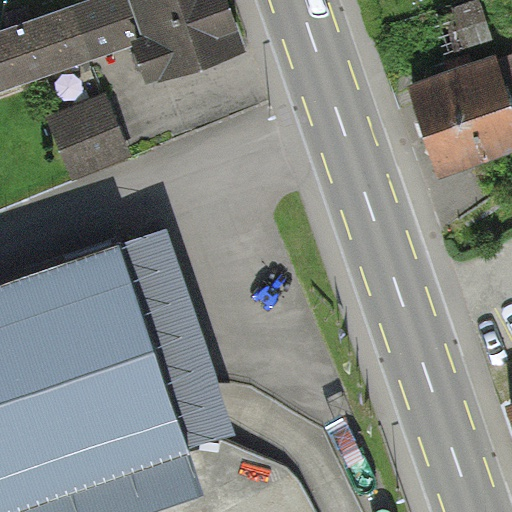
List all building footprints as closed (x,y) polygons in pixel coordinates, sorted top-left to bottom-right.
[(243,47),(227,0),(82,0),(0,27),(0,90),(136,45),(147,79),(243,47)] [(450,51),(497,35),(485,0),(475,0),(437,13),(450,51)] [(511,99),(500,58),(415,83),(442,175),(511,155),(511,99)] [(117,100),(57,120),(76,176),(135,156),(117,100)] [(0,504),(189,441),(121,238),(0,279),(0,504)]
